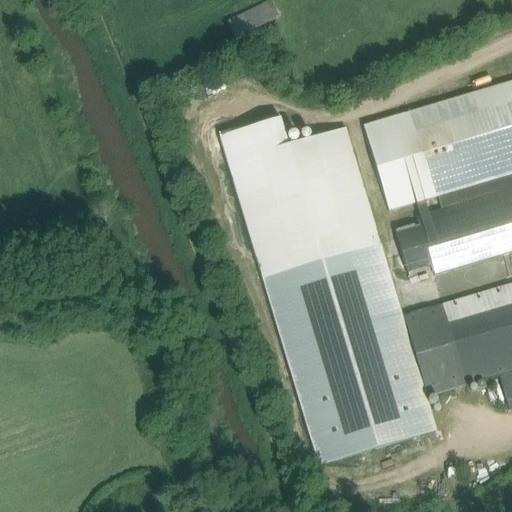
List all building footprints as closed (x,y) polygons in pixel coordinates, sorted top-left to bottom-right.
[(235,40),(279,18),(270,1),(226,23),(235,40)] [(434,199),(511,175),(511,82),(408,114),(409,116),(365,129),(390,212),(434,199)] [(261,277),(379,242),(345,131),(288,148),(279,117),(219,135),(261,277)] [(511,190),(393,227),(405,266),(428,259),(434,277),(511,252),(511,190)] [(318,468),(436,432),(426,399),(467,387),(443,306),(402,319),(379,242),(261,277),(318,468)] [(499,377),(511,373),(511,285),(443,306),(467,387),(499,377)]
